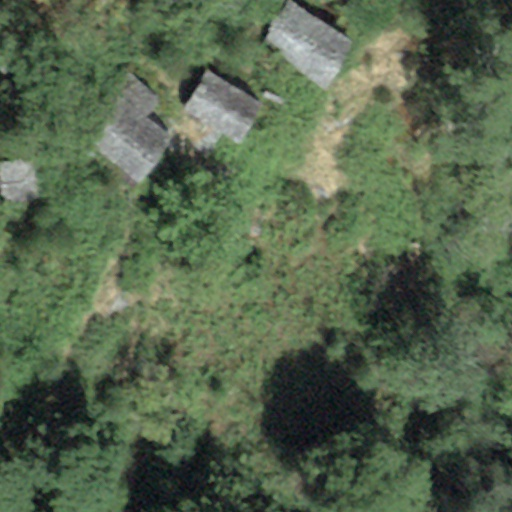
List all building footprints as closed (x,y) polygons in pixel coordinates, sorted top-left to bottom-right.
[(258,49),(327,88),(355,40),(286,1),(258,49)] [(182,111),(239,146),(264,106),(206,71),(182,111)] [(160,98),(126,72),(77,136),(138,183),(173,137),(146,117),(160,98)] [(34,156),(0,163),(0,187),(4,208),(43,200),(34,156)] [(0,465),(0,486),(10,480),(0,465)]
